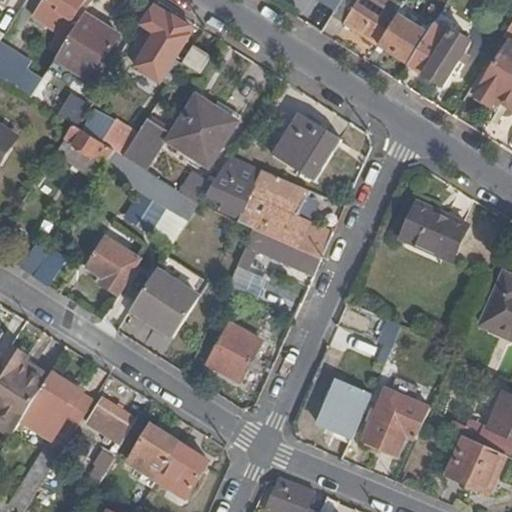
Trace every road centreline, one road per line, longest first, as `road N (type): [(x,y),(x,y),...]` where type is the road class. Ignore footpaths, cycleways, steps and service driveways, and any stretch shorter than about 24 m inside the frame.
road 1 (residential): [(265,448),(410,125)]
road 2 (residential): [(0,281),(265,448)]
road 3 (residential): [(211,0),(410,125)]
road 4 (residential): [(265,448),(414,511)]
road 5 (residential): [(410,125),(511,189)]
